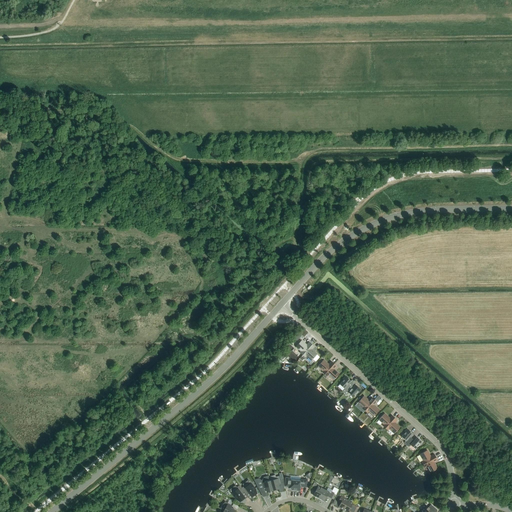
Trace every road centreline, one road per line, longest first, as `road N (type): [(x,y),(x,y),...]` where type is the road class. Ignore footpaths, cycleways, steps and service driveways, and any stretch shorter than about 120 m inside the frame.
road 1 (track): [(511,19),(83,24),(64,17)]
road 2 (unclassified): [(51,511),(217,375),(281,304)]
road 3 (residential): [(454,503),(441,450),(281,304)]
road 4 (unclassified): [(281,304),(322,258),(371,225),(432,210),(511,208)]
